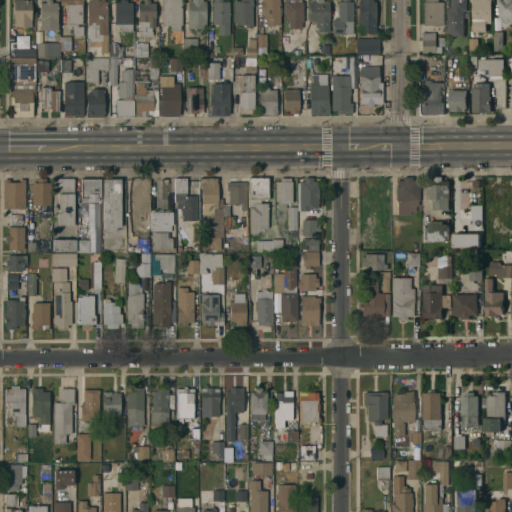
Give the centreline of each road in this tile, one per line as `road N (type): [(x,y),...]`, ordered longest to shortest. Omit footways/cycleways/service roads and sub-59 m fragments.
road 1 (residential): [(511,358),(0,360)]
road 2 (residential): [(341,146),(341,511)]
road 3 (primary): [(341,146),(46,146)]
road 4 (residential): [(401,0),(401,145)]
